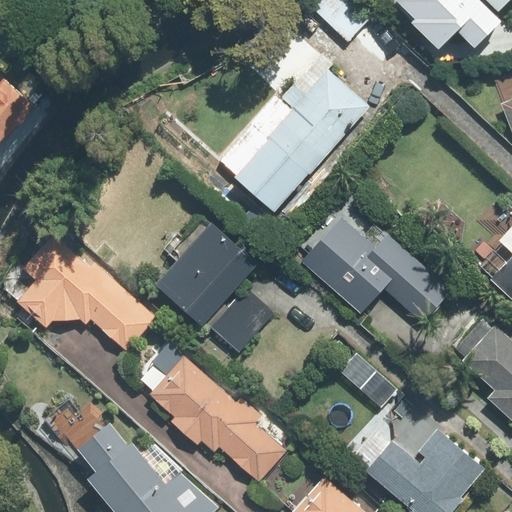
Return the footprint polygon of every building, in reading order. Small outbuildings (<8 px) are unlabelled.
[(395,38),(358,0),(345,0),(326,19),(349,43),(358,35),(377,55),(395,38)] [(471,59),(471,0),(443,0),(443,15),(431,15),(431,58),(471,59)] [(511,0),(476,2),(478,43),(511,41),(511,0)] [(332,67),(240,173),(286,212),(378,106),(332,67)] [(0,142),(33,105),(5,80),(0,85),(0,142)] [(358,196),(303,257),(366,313),(387,289),(425,323),(458,286),(358,196)] [(210,214),(152,277),(241,358),(280,314),(241,278),(259,258),(210,214)] [(129,347),(158,318),(59,220),(21,259),(40,278),(23,295),(59,329),(84,303),(129,347)] [(511,231),(500,244),(511,256),(511,259),(497,275),(511,289),(511,231)] [(511,334),(489,315),(461,346),(502,382),(492,393),(511,411),(511,334)] [(221,443),(262,478),(296,440),(193,349),(152,395),(214,450),(221,443)] [(213,511),(223,504),(128,420),(81,453),(124,506),(117,511),(213,511)] [(389,437),(359,470),(405,511),(448,511),(490,466),(445,425),(413,459),(389,437)] [(380,511),(333,467),(293,509),(295,511),(380,511)]
